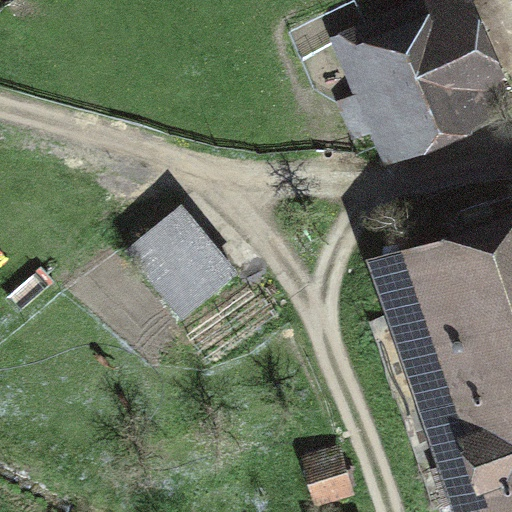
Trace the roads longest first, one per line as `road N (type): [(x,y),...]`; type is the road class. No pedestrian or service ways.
road 1 (track): [(387,511),(305,294),(245,219),(177,163),(0,111)]
road 2 (track): [(177,163),(297,185),(457,186),(511,175)]
road 3 (track): [(321,331),(331,261),(385,186)]
